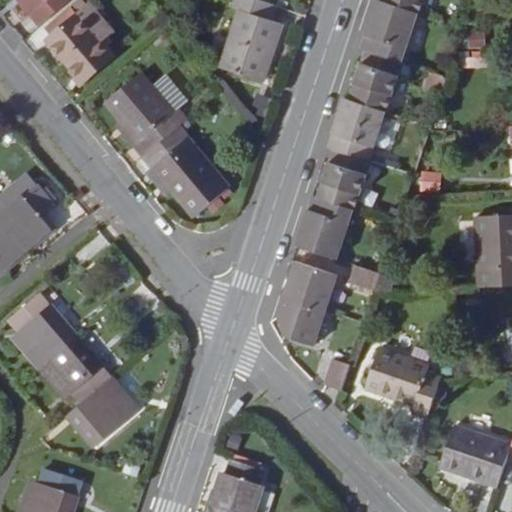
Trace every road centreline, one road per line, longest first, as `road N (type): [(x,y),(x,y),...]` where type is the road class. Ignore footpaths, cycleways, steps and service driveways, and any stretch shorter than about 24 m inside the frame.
road 1 (residential): [(0,60),(229,338)]
road 2 (residential): [(229,338),(342,0)]
road 3 (residential): [(229,338),(406,511)]
road 4 (residential): [(170,511),(229,338)]
